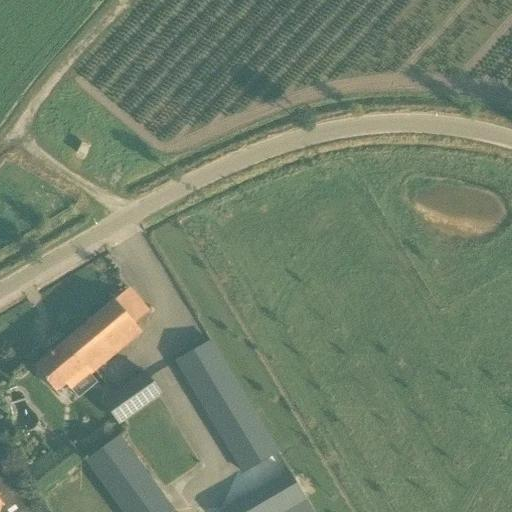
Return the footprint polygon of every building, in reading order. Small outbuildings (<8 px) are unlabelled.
[(76,153),(84,157),(89,146),(81,142),(76,153)] [(135,325),(149,313),(128,289),(115,300),(114,299),(34,366),(55,392),(87,365),(93,372),(141,333),(135,325)] [(277,453),(210,340),(175,361),(242,474),(277,453)] [(102,400),(119,423),(160,393),(143,371),(102,400)] [(175,511),(158,489),(142,464),(119,434),(84,461),(122,511),(175,511)] [(52,454),(50,451),(22,472),(37,493),(81,459),(68,442),(52,454)] [(0,511),(32,511),(0,462),(0,511)] [(312,511),(289,472),(254,494),(223,511),(312,511)]
